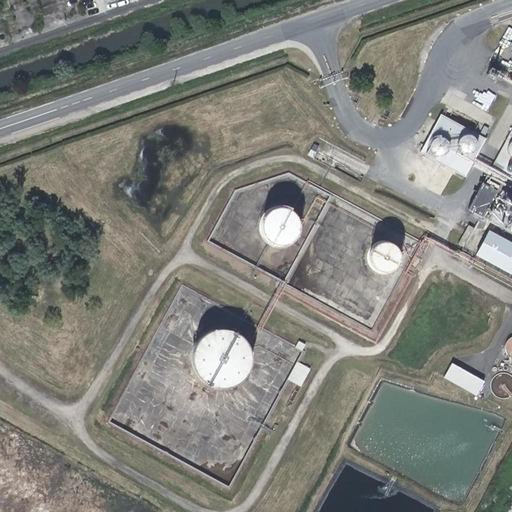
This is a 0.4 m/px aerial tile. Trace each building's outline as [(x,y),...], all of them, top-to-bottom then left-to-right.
[(475,144),(475,140),(475,137),(473,133),(471,132),(468,130),(465,130),(461,130),(460,131),(457,133),(455,137),(455,140),(455,144),(457,147),(460,149),(463,150),(465,150),(467,150),(470,149),(473,147),(475,144)] [(446,146),(446,142),(446,139),(445,138),(443,135),(440,133),(437,133),(434,133),(431,135),(429,138),(428,139),(427,142),(428,146),(430,148),(432,151),(434,151),(437,152),(440,151),(442,151),(444,148),(446,146)] [(511,136),(509,137),(506,139),(504,141),(503,144),(503,147),(504,150),(506,153),(509,154),(511,155),(511,136)] [(490,217),(502,190),(483,181),(471,208),(490,217)] [(299,226),(299,223),(299,219),(298,216),(296,212),(294,209),(291,207),(288,204),(285,203),(281,202),(278,202),(274,202),(270,203),(267,204),(264,207),(261,209),(259,212),(258,215),(257,219),(256,223),(257,226),(258,230),(259,233),(261,236),(264,239),(267,241),(270,243),(274,244),(278,244),(281,244),(285,243),(288,241),(291,239),(294,236),(296,233),(298,230),(299,226)] [(511,245),(485,231),(474,252),(511,272),(511,245)] [(389,242),(385,240),(381,239),(376,240),(372,242),(369,246),(367,250),(367,255),(368,260),(371,263),(375,266),(379,268),(384,268),(388,266),(392,263),(394,259),(395,254),(395,249),(393,245),(389,242)] [(249,360),(249,355),(249,350),(247,345),(245,340),(242,335),(238,332),(234,329),(229,326),(224,325),(218,324),(213,325),(208,326),(203,329),(199,332),(195,335),(192,340),(190,345),(188,350),(188,355),(188,360),(190,365),(192,370),(195,375),(199,378),(203,382),(208,384),(213,385),(218,386),(224,385),(229,384),(234,382),(238,379),(242,375),(245,370),(247,366),(249,360)] [(303,385),(312,368),(298,361),(290,378),(303,385)] [(454,361),(445,377),(479,395),(488,379),(454,361)]
